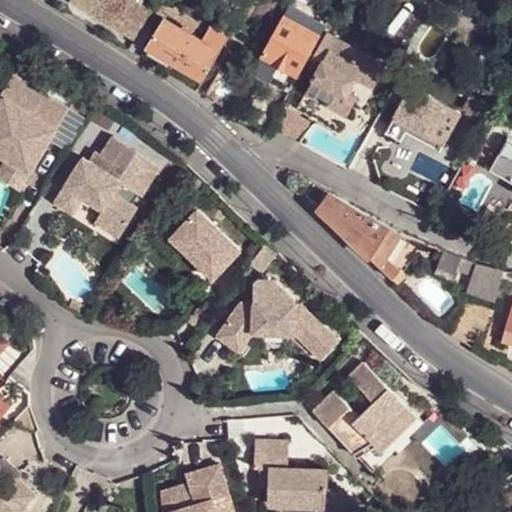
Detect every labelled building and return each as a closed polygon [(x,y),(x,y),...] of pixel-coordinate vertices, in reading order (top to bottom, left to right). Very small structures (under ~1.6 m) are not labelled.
[(74,0),(135,38),(152,11),(139,3),(134,0),(74,0)] [(292,4),(285,15),(320,34),(326,23),(292,4)] [(320,34),(285,15),(264,54),(257,65),(271,73),(277,62),(298,73),(320,34)] [(204,77),(230,31),(211,20),(202,36),(166,19),(150,47),(204,77)] [(390,63),(340,35),(301,104),(343,126),(361,95),(352,91),(361,77),(368,82),(377,87),(390,63)] [(419,74),(406,64),(388,97),(402,105),(396,115),(387,132),(402,140),(412,123),(448,143),(464,113),(413,84),(419,74)] [(232,111),(245,87),(220,70),(205,94),(232,111)] [(70,109),(13,75),(0,97),(0,156),(7,161),(31,176),(70,109)] [(368,82),(361,77),(352,91),(361,95),(368,82)] [(448,143),(412,123),(407,132),(443,152),(448,143)] [(84,156),(64,189),(82,200),(85,197),(104,209),(97,221),(121,236),(138,206),(132,202),(138,193),(141,196),(160,164),(112,136),(101,153),(96,151),(90,160),(84,156)] [(511,142),(505,139),(488,171),(511,184),(511,197),(508,204),(511,205),(511,142)] [(31,176),(7,161),(0,171),(0,180),(20,192),(31,176)] [(82,200),(64,189),(56,202),(75,213),(82,200)] [(318,208),(368,255),(387,226),(366,216),(367,214),(329,194),(318,208)] [(191,208),(180,220),(191,230),(176,247),(219,288),(245,257),(191,208)] [(397,233),(387,226),(368,255),(392,278),(399,269),(383,258),(397,233)] [(423,242),(397,233),(383,258),(399,269),(402,270),(423,242)] [(462,257),(446,250),(444,255),(437,271),(454,278),(458,270),(462,257)] [(477,263),(462,257),(458,270),(473,275),(477,263)] [(505,267),(477,263),(473,275),(468,290),(499,296),(505,267)] [(244,309),(218,340),(239,357),(254,338),(297,338),(313,354),(331,335),(303,308),(298,308),(298,303),(282,288),(264,288),(260,290),(258,309),(244,309)] [(511,343),(511,330),(506,329),(503,342),(511,343)] [(331,335),(313,354),(324,364),(341,345),(331,335)] [(420,424),(360,365),(346,380),(370,403),(355,418),(331,394),(311,415),(370,474),(420,424)] [(0,418),(11,406),(0,396),(0,418)] [(286,444),(253,443),(252,471),(256,471),(267,471),(267,489),(266,506),(322,508),(326,511),(355,511),(357,510),(342,492),(325,492),(326,471),(286,470),(286,444)] [(21,478),(2,461),(0,463),(0,511),(22,511),(24,511),(35,498),(17,482),(21,478)] [(231,511),(218,467),(185,477),(187,486),(191,496),(179,499),(177,495),(160,500),(160,511),(231,511)] [(267,471),(256,471),(257,489),(267,489),(267,471)] [(160,494),(160,500),(177,495),(179,499),(191,496),(187,486),(160,494)]
